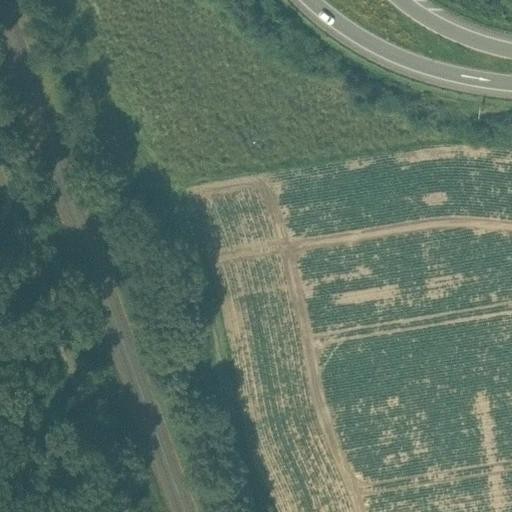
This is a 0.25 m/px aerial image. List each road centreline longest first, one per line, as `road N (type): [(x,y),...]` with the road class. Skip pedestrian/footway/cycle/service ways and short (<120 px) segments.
road 1 (track): [(103,40),(98,78),(124,133),(202,248),(251,511)]
road 2 (track): [(0,171),(129,511)]
road 3 (motorway): [(308,0),(379,54),(511,90)]
road 4 (motorway): [(511,52),(437,25),(399,0)]
